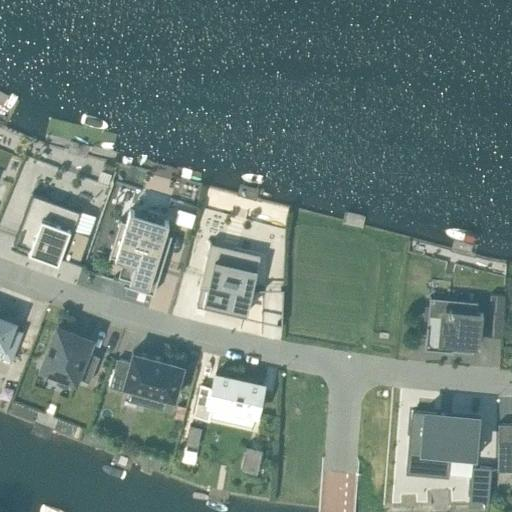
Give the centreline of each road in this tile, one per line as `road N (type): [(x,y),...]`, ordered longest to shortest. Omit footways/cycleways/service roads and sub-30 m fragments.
road 1 (residential): [(0,267),(129,312),(347,362)]
road 2 (residential): [(347,362),(511,379)]
road 3 (residential): [(335,511),(347,362)]
